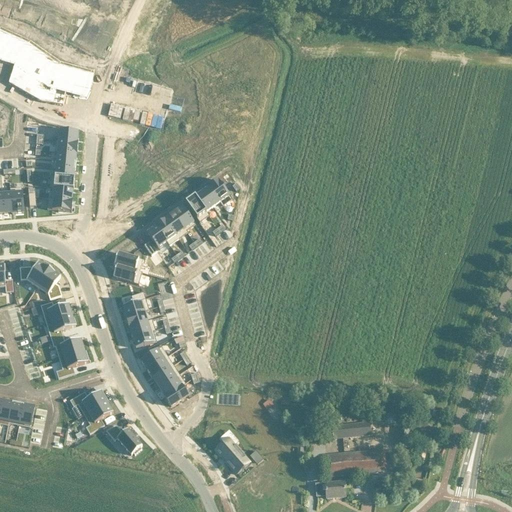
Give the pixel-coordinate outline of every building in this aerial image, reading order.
[(0,62),(14,67),(9,84),(41,103),(62,107),(61,109),(63,109),(66,95),(73,97),(74,99),(87,100),(91,92),(94,75),(93,75),(59,66),(28,44),(0,30),(0,62)] [(59,142),(78,144),(79,133),(60,131),(59,142)] [(56,142),(55,154),(58,154),(58,153),(77,155),(77,156),(78,144),(59,142),(56,142)] [(58,154),(57,162),(76,163),(77,156),(77,155),(58,153),(58,154)] [(57,162),(56,170),(75,172),(76,163),(57,162)] [(55,178),(74,180),(75,172),(56,170),(55,178)] [(50,178),(49,189),(52,190),(52,189),(54,189),(73,191),(73,192),(74,192),(75,180),(74,180),(55,178),(50,178)] [(218,181),(209,188),(220,204),(223,208),(232,201),(218,181)] [(209,188),(202,193),(213,209),(220,204),(209,188),(208,188),(209,188)] [(22,189),(10,190),(10,195),(11,195),(12,214),(12,215),(24,214),(22,189)] [(51,200),(72,202),(73,192),(73,191),(54,189),(52,189),(52,190),(51,200)] [(202,193),(196,198),(207,213),(213,209),(202,193)] [(10,195),(3,196),(4,215),(12,214),(11,195),(10,195)] [(195,197),(186,204),(200,224),(210,217),(207,213),(196,198),(195,197)] [(48,199),(47,211),(58,212),(58,213),(66,214),(66,213),(72,213),(73,202),(72,202),(51,200),(48,199)] [(178,212),(174,215),(186,233),(187,232),(195,226),(183,208),(178,212)] [(165,221),(179,241),(188,234),(187,232),(186,233),(174,215),(169,218),(165,221)] [(165,221),(155,227),(156,228),(167,243),(170,247),(179,241),(165,221)] [(156,228),(147,234),(158,250),(167,243),(156,228)] [(150,243),(144,247),(152,257),(157,253),(150,243)] [(118,254),(115,267),(117,267),(140,273),(144,261),(118,254)] [(30,269),(20,270),(21,282),(27,282),(37,289),(50,271),(39,263),(34,271),(30,269)] [(4,266),(0,266),(0,288),(5,288),(6,294),(14,294),(13,281),(6,282),(4,266)] [(117,267),(114,279),(139,286),(142,274),(140,273),(117,267)] [(50,271),(37,289),(48,296),(50,302),(62,298),(59,288),(56,286),(61,278),(50,271)] [(144,294),(131,298),(133,304),(146,300),(144,294)] [(131,305),(123,308),(126,318),(145,313),(149,312),(146,300),(133,304),(131,305)] [(53,304),(41,308),(46,325),(72,317),(69,305),(54,310),(53,304)] [(126,318),(129,329),(130,329),(148,323),(145,313),(126,318)] [(72,317),(46,325),(52,343),(64,339),(62,333),(76,328),(72,317)] [(148,323),(130,329),(133,339),(153,333),(154,333),(156,332),(152,321),(148,323)] [(153,333),(133,339),(136,350),(144,347),(146,347),(157,343),(154,333),(153,333)] [(64,339),(52,343),(54,350),(55,349),(59,360),(85,352),(81,340),(65,345),(64,339)] [(162,348),(141,362),(147,372),(168,358),(162,348)] [(63,371),(56,373),(59,381),(75,376),(73,369),(88,364),(88,362),(89,361),(86,353),(85,353),(85,352),(59,360),(63,371)] [(168,358),(147,372),(153,381),(154,381),(154,380),(174,367),(168,358)] [(174,367),(154,380),(154,381),(160,389),(180,376),(174,367)] [(180,376),(160,389),(165,398),(166,398),(182,387),(182,388),(186,386),(180,376)] [(165,398),(171,408),(188,397),(182,388),(182,387),(166,398),(165,398)] [(85,394),(70,402),(74,409),(78,407),(84,417),(107,403),(107,402),(108,402),(103,394),(102,394),(101,392),(88,400),(85,394)] [(269,400),(263,405),(267,410),(273,406),(269,400)] [(2,402),(0,414),(0,425),(8,428),(9,425),(13,404),(13,403),(13,404),(2,402)] [(107,403),(84,417),(90,427),(86,429),(90,436),(105,427),(101,421),(114,414),(107,403)] [(13,404),(9,425),(19,427),(24,406),(13,404)] [(24,406),(19,427),(30,430),(35,408),(24,406)] [(332,428),(333,440),(370,436),(369,424),(332,428)] [(116,427),(106,433),(115,443),(118,441),(131,457),(133,455),(135,457),(142,451),(140,449),(142,447),(128,431),(123,435),(116,427)] [(400,429),(399,433),(397,447),(400,447),(399,453),(405,454),(406,448),(408,448),(410,430),(400,429)] [(229,440),(216,452),(237,476),(250,464),(229,440)] [(385,451),(345,455),(347,476),(387,471),(385,451)] [(263,460),(256,452),(250,457),(257,466),(263,460)] [(329,478),(347,476),(345,455),(326,457),(329,478)] [(270,459),(244,482),(245,482),(253,492),(245,504),(257,511),(270,493),(259,485),(269,477),(270,478),(279,470),(270,459)] [(346,498),(344,483),(316,485),(317,497),(326,497),(326,500),(346,498)]
